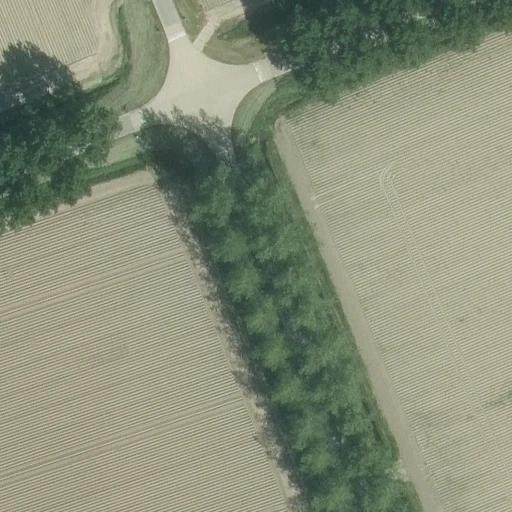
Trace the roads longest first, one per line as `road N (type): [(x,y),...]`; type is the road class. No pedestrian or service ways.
road 1 (unclassified): [(367,511),(199,96)]
road 2 (unclassified): [(199,96),(440,0)]
road 3 (unclassified): [(0,176),(199,96)]
